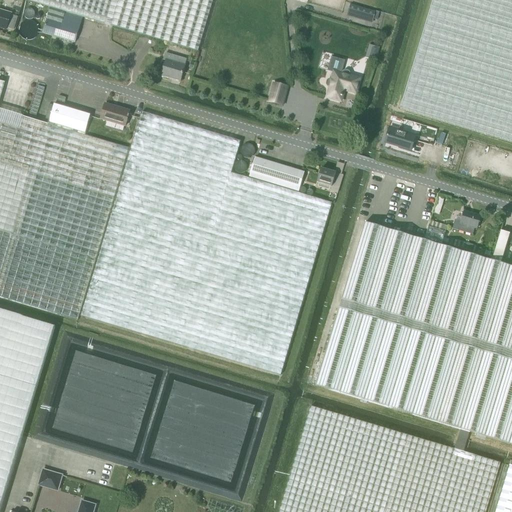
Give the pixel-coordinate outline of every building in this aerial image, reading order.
[(65,12),(83,18),(196,52),(211,0),(25,0),(25,1),(50,8),(46,19),(62,24),(65,12)] [(511,0),(432,0),(400,108),(511,141),(511,0)] [(346,16),(371,23),(374,13),(349,6),(346,16)] [(0,27),(7,30),(11,15),(0,11),(0,27)] [(75,44),(83,18),(65,12),(62,24),(46,19),(42,34),(75,44)] [(179,82),(184,66),(186,61),(164,54),(162,60),(165,61),(161,76),(179,82)] [(348,72),(348,71),(345,70),(344,71),(343,71),(342,72),(342,73),(341,74),(333,72),(331,80),(330,79),(329,79),(327,80),(326,80),(325,84),(326,84),(326,85),(327,86),(328,87),(329,87),(326,97),(340,101),(341,97),(342,97),(342,95),(344,90),(355,93),(358,79),(349,77),(349,75),(349,74),(349,73),(349,72),(348,72)] [(273,83),(267,103),(283,107),(288,87),(273,83)] [(54,104),(48,125),(84,135),(90,115),(54,104)] [(124,127),(129,112),(104,105),(100,119),(124,127)] [(0,297),(78,320),(128,148),(84,135),(48,125),(0,110),(0,297)] [(298,193),(248,178),(231,173),(240,142),(142,112),(115,200),(81,316),(280,376),(331,203),(298,193)] [(411,151),(415,137),(399,132),(399,130),(389,127),(384,143),(411,151)] [(255,157),(248,178),(298,193),(304,172),(255,157)] [(331,188),(335,173),(321,168),(316,183),(331,188)] [(476,229),(480,216),(464,211),(461,222),(455,220),(452,229),(472,235),(474,228),(476,229)] [(511,267),(500,264),(491,261),(364,223),(315,386),(511,445),(511,267)] [(444,231),(428,226),(425,238),(441,243),(444,231)] [(501,231),(491,261),(500,264),(510,234),(501,231)] [(0,508),(55,327),(0,310),(0,508)] [(485,511),(500,463),(310,406),(278,511),(485,511)] [(43,470),(38,486),(58,491),(62,475),(43,470)] [(93,511),(95,506),(82,502),(78,511),(93,511)]
